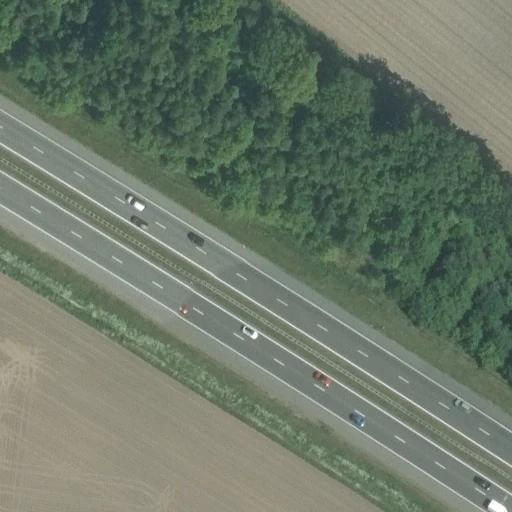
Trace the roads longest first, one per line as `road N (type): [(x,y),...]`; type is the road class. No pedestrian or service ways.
road 1 (motorway): [(511,453),(255,283),(0,129)]
road 2 (motorway): [(0,191),(232,331),(503,511)]
